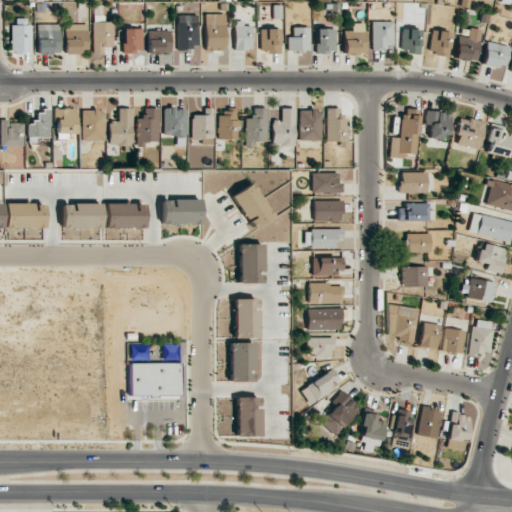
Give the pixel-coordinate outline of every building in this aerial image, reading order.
[(224,14),(204,14),(205,51),(225,50),(224,14)] [(177,49),(198,48),(197,15),(176,15),(177,49)] [(11,52),(29,53),(30,19),(11,18),(11,52)] [(251,25),(243,25),(243,21),(234,21),(233,49),(251,50),(251,25)] [(392,21),(371,22),(371,49),(392,49),(392,21)] [(112,47),(112,22),(92,22),(92,54),(102,54),(102,47),(112,47)] [(343,31),(343,54),(365,54),(364,23),(351,23),(351,30),(343,31)] [(59,54),(59,24),(37,24),(37,54),(59,54)] [(87,53),(86,24),(63,24),(64,53),(87,53)] [(287,50),(308,51),(309,27),(292,27),(292,36),(287,36),(287,50)] [(141,29),(122,28),(122,52),(141,52),(141,29)] [(455,60),(477,61),(478,29),(467,28),(467,36),(456,36),(455,60)] [(259,29),(260,53),(279,53),(279,29),(259,29)] [(315,52),(334,53),(335,29),(316,29),(315,52)] [(420,29),(401,29),(400,52),(419,53),(420,29)] [(147,31),(147,54),(170,54),(169,30),(147,31)] [(428,54),(450,56),(452,33),(430,31),(428,54)] [(480,64),(501,70),(508,47),(487,41),(480,64)] [(117,121),(108,121),(108,145),(131,146),(132,108),(118,108),(117,121)] [(157,147),(158,108),(142,108),(142,118),(136,118),(135,147),(157,147)] [(163,108),(162,135),(175,136),(175,146),(184,146),(185,109),(163,108)] [(212,108),(203,108),(203,114),(190,115),(191,139),(212,138),(212,108)] [(266,108),(253,108),(253,117),(244,117),(244,148),(253,148),(253,142),(266,142),(266,108)] [(272,145),(295,145),(294,108),(280,108),(280,120),(271,120),(272,145)] [(325,143),(346,143),(347,117),(340,117),(340,108),(326,108),(325,143)] [(75,134),(75,109),(55,109),(55,139),(67,139),(67,134),(75,134)] [(81,141),(103,141),(103,109),(80,110),(81,141)] [(390,137),(389,155),(416,156),(418,109),(406,109),(405,115),(399,115),(399,137),(390,137)] [(237,139),(237,110),(217,111),(217,139),(237,139)] [(320,140),(320,110),(298,110),(299,141),(320,140)] [(450,114),(425,111),(424,125),(429,125),(428,136),(447,138),(450,114)] [(477,150),(484,123),(459,116),(454,134),(458,136),(456,144),(477,150)] [(0,146),(22,146),(21,121),(0,121),(0,146)] [(504,127),(491,124),(484,152),(505,158),(511,138),(501,135),(504,127)] [(337,173),(311,172),(311,193),(341,194),(342,184),(337,184),(337,173)] [(425,172),(398,172),(399,193),(425,192),(425,172)] [(511,196),(511,195),(511,185),(490,179),(483,203),(511,212),(511,196)] [(271,217),(251,183),(230,195),(251,229),(271,217)] [(160,200),(161,224),(200,223),(199,199),(160,200)] [(312,221),(340,222),(341,201),(313,201),(312,221)] [(5,227),(44,228),(44,204),(5,203),(5,227)] [(100,204),(61,203),(60,227),(100,229),(100,204)] [(144,204),(105,203),(104,227),(143,229),(144,204)] [(428,221),(427,204),(396,205),(397,222),(428,221)] [(467,233),(508,242),(511,224),(511,222),(472,213),(467,233)] [(334,248),(334,239),(341,239),(341,229),(304,230),(304,248),(334,248)] [(429,233),(402,234),(403,252),(429,252),(429,233)] [(476,262),(486,264),(485,270),(500,273),(505,248),(480,243),(476,262)] [(262,244),(237,244),(238,284),(262,283),(262,244)] [(342,258),(311,258),(311,274),(342,275),(342,258)] [(426,266),(400,267),(400,287),(426,286),(426,266)] [(466,299),(492,301),(494,281),(468,279),(466,299)] [(308,303),(340,303),(340,286),(329,286),(329,283),(308,283),(308,303)] [(233,338),(257,338),(257,299),(232,299),(233,338)] [(413,344),(416,308),(388,305),(385,335),(396,336),(396,342),(413,344)] [(307,330),(341,330),(340,308),(307,309),(307,330)] [(487,357),(491,321),(471,319),(468,355),(487,357)] [(418,346),(435,349),(439,325),(422,322),(418,346)] [(463,330),(443,327),(440,351),(460,354),(463,330)] [(332,357),(332,337),(308,338),(308,358),(332,357)] [(253,343),(229,342),(229,382),(253,382),(253,343)] [(129,363),(128,397),(179,397),(180,363),(129,363)] [(309,404),(341,382),(331,368),(300,390),(309,404)] [(330,402),(334,406),(319,422),(334,435),(359,408),(341,391),(330,402)] [(260,436),(259,396),(234,397),(236,437),(260,436)] [(438,409),(419,408),(417,436),(437,437),(438,409)] [(408,444),(413,411),(396,409),(392,442),(408,444)] [(375,414),(362,413),(360,438),(381,440),(383,422),(374,421),(375,414)] [(468,415),(449,413),(447,439),(465,441),(468,415)]
